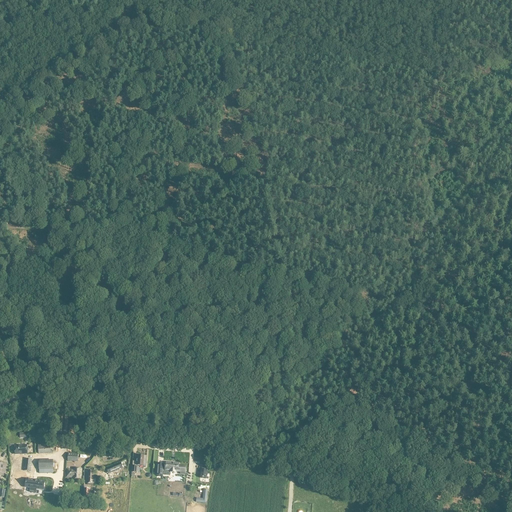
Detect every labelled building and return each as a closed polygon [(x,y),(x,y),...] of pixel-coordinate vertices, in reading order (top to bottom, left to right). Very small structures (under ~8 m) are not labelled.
[(38,445),(39,454),(51,453),(50,444),(38,445)] [(14,446),(15,454),(22,454),(27,454),(27,445),(14,446)] [(68,461),(78,462),(78,454),(69,453),(68,461)] [(146,467),(147,457),(138,456),(137,466),(146,467)] [(53,460),(38,461),(39,470),(53,470),(53,469),(55,469),(55,461),(53,461),(53,460)] [(113,472),(123,468),(121,463),(110,467),(113,472)] [(165,471),(170,471),(170,472),(176,473),(176,472),(185,472),(186,466),(180,466),(180,467),(178,467),(179,464),(166,463),(165,466),(163,466),(163,464),(158,464),(157,475),(162,476),(163,472),(165,472),(165,471)] [(66,477),(72,477),(72,479),(80,480),(81,473),(82,469),(73,468),(73,470),(67,470),(66,477)] [(93,484),(95,484),(96,479),(93,479),(94,472),(88,471),(87,484),(93,484)] [(36,479),(27,478),(26,487),(33,488),(32,490),(37,490),(38,490),(39,488),(47,489),(47,481),(40,480),(40,481),(36,480),(36,479)]
